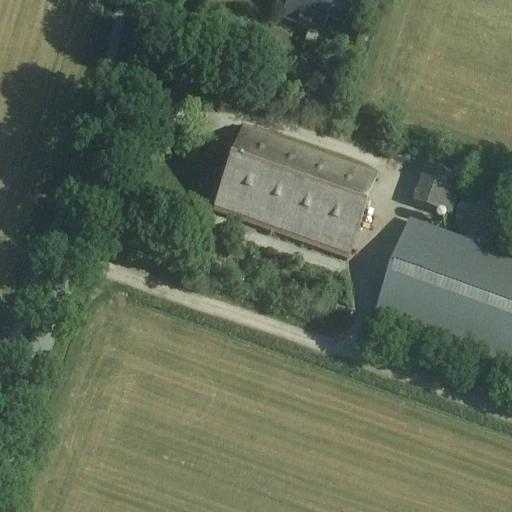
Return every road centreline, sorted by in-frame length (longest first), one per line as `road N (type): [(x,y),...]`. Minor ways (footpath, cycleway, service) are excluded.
road 1 (tertiary): [(0,458),(136,71),(150,0)]
road 2 (track): [(511,409),(74,251)]
